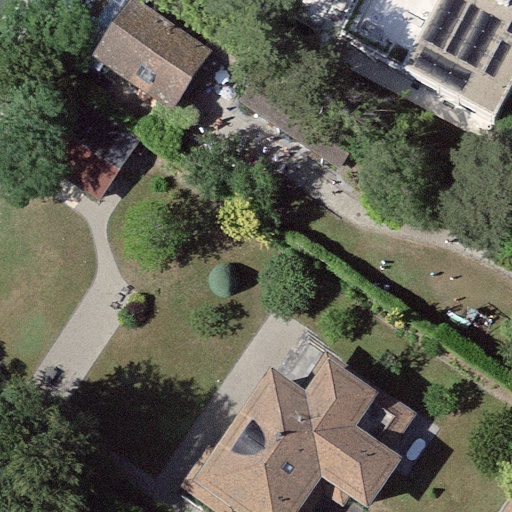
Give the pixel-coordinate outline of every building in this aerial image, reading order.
[(362,0),(341,41),(408,78),(449,0),(362,0)] [(511,0),(449,0),(408,78),(500,127),(511,104),(511,0)] [(135,2),(95,65),(175,116),(215,54),(135,2)] [(141,144),(85,106),(43,167),(98,205),(141,144)] [(330,358),(301,398),(310,404),(332,371),(382,405),(378,411),(398,424),(379,451),(393,460),(420,420),(330,358)] [(309,511),(325,489),(359,511),(377,511),(406,469),(393,460),(379,451),(360,438),(378,411),(382,405),(332,371),(310,404),(301,398),(275,381),(233,442),(198,495),(222,511),(309,511)] [(222,511),(198,495),(233,442),(225,436),(183,495),(206,511),(222,511)]
